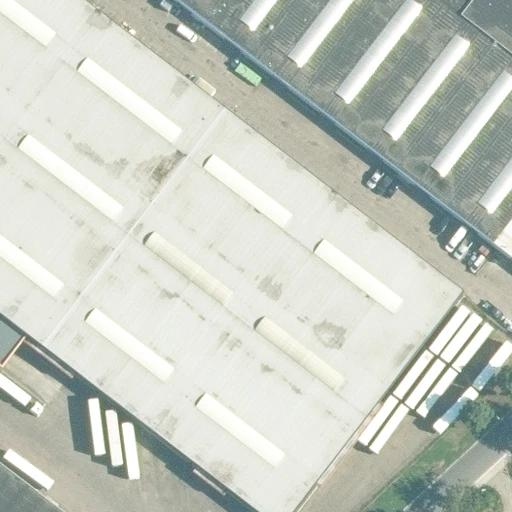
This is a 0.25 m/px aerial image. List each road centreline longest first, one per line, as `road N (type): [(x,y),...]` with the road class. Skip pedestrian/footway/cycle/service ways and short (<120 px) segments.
road 1 (unknown): [(125,0),(511,302)]
road 2 (unknown): [(0,407),(133,511)]
road 3 (unclassified): [(423,511),(511,431)]
